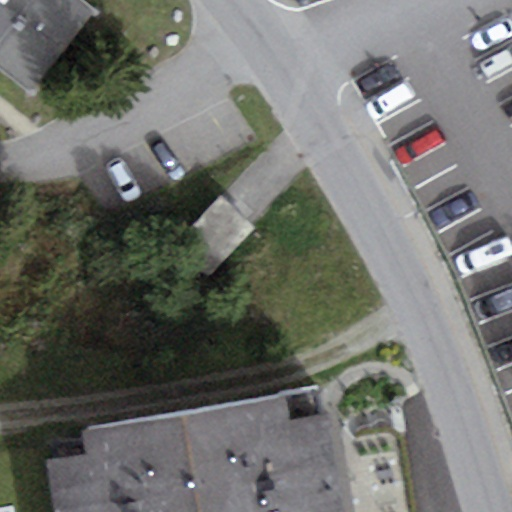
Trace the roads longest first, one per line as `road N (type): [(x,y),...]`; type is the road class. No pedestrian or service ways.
road 1 (tertiary): [(267,43),(424,310),(493,511)]
road 2 (track): [(424,310),(293,364),(176,395),(0,414)]
road 3 (residential): [(267,43),(63,146),(0,160)]
